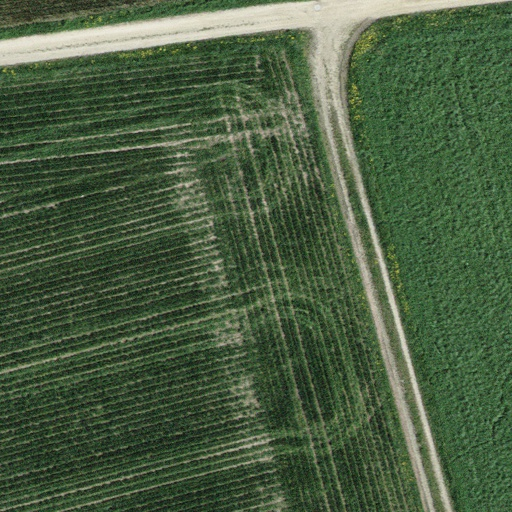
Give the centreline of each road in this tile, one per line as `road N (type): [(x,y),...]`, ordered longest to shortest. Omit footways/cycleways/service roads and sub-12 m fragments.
road 1 (track): [(320,14),(328,95),(437,511)]
road 2 (track): [(0,53),(444,0)]
